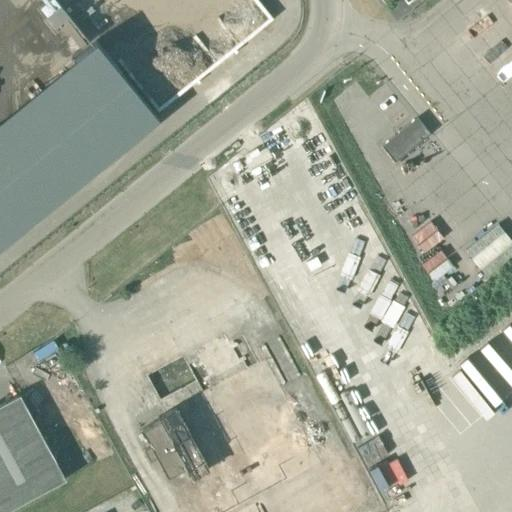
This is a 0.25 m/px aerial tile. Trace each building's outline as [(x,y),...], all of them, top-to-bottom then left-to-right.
[(328,104),(334,112),(348,131),(355,124),(334,98),(328,104)] [(381,145),(394,162),(427,136),(413,119),(381,145)] [(507,260),(511,256),(511,242),(499,224),(465,247),(483,273),(506,257),(507,260)] [(185,467),(209,511),(229,511),(321,462),(265,359),(158,417),(159,419),(142,429),(151,446),(144,450),(150,460),(149,460),(150,461),(157,457),(167,476),(185,467)] [(0,511),(1,511),(65,479),(19,394),(0,403),(0,511)] [(384,511),(372,489),(328,511),(384,511)]
